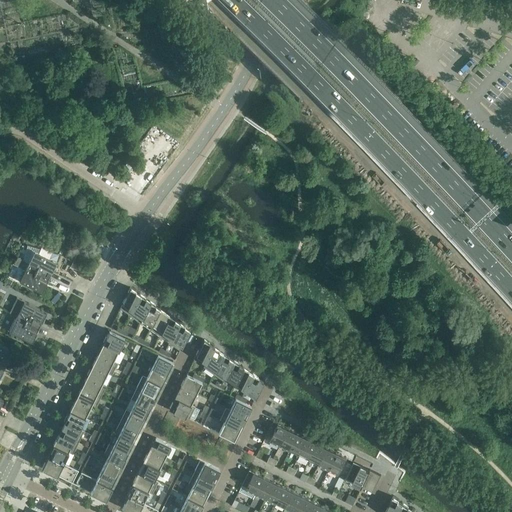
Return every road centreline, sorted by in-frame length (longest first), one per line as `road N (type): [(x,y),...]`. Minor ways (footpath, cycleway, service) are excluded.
road 1 (motorway): [(226,0),(398,166),(511,293)]
road 2 (motorway): [(511,247),(269,0)]
road 3 (tertiary): [(9,473),(147,214)]
road 4 (tertiary): [(147,214),(294,0)]
road 5 (residential): [(109,511),(196,330)]
road 6 (unclassified): [(147,214),(24,134),(0,129)]
road 7 (residential): [(357,511),(237,452)]
